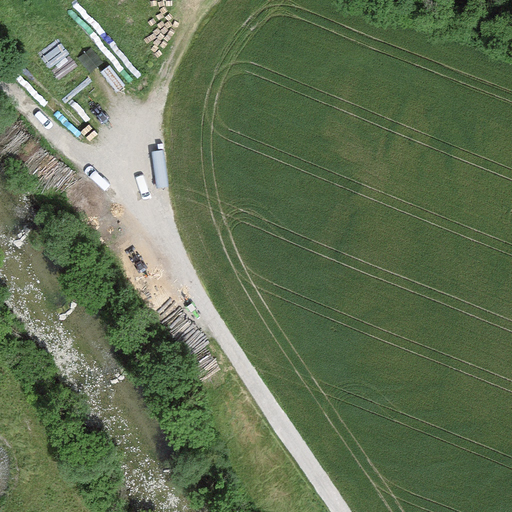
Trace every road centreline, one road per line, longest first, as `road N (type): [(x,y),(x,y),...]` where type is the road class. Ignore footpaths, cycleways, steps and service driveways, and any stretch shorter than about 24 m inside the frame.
road 1 (track): [(126,198),(339,511)]
road 2 (track): [(126,198),(174,53),(207,0)]
road 3 (track): [(0,79),(54,140),(126,198)]
